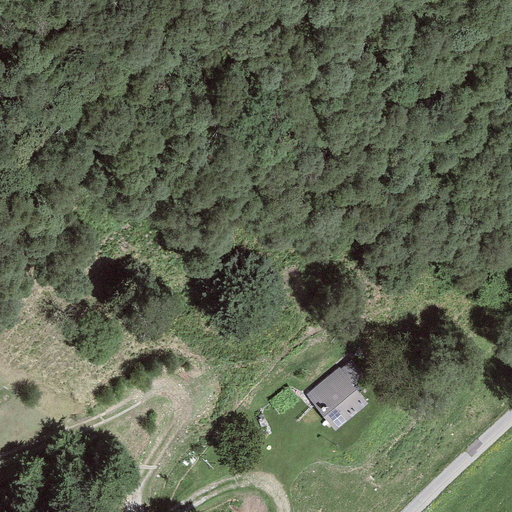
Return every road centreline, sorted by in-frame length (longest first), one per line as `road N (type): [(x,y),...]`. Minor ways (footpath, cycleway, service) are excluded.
road 1 (track): [(137,511),(136,485),(183,410),(183,399),(166,386),(0,459)]
road 2 (unclassified): [(511,415),(411,511)]
road 3 (track): [(284,511),(261,482),(226,485),(174,511)]
